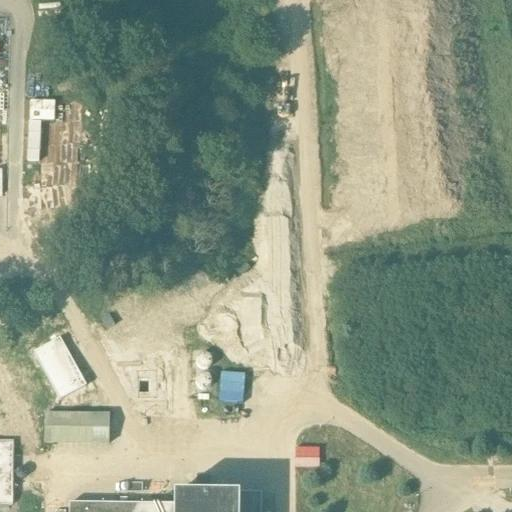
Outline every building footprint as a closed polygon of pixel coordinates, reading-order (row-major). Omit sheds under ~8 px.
[(210,364),(210,363),(210,361),(210,360),(210,359),(209,358),(208,357),(207,356),(206,356),(204,355),(203,355),(202,355),(201,356),(199,356),(198,357),(197,358),(197,359),(196,360),(196,361),(196,363),(196,364),(196,365),(197,366),(197,367),(198,368),(199,369),(201,370),(202,370),(203,370),(204,370),(206,370),(207,369),(208,368),(209,367),(209,366),(210,365),(210,364)] [(0,432),(0,433),(4,432),(7,430),(10,428),(12,427),(14,425),(16,424),(18,421),(20,418),(22,415),(23,412),(25,409),(26,406),(26,403),(27,399),(27,396),(27,392),(26,389),(26,386),(25,383),(23,379),(22,376),(20,374),(18,371),(15,368),(13,366),(10,364),(7,362),(4,361),(1,360),(0,359),(0,432)] [(210,384),(210,383),(210,382),(210,380),(209,379),(208,378),(207,377),(206,377),(205,376),(204,376),(203,376),(201,376),(200,376),(199,377),(198,377),(197,378),(196,379),(196,380),(196,382),(195,383),(196,384),(196,385),(196,386),(197,388),(198,388),(199,389),(200,390),(201,390),(203,390),(204,390),(205,390),(206,389),(207,388),(208,388),(209,386),(210,385),(210,384)] [(108,444),(109,416),(46,415),(45,444),(108,444)] [(14,442),(0,441),(0,505),(13,506),(13,483),(13,463),(14,442)] [(25,477),(25,476),(25,475),(25,474),(24,473),(23,472),(22,471),(21,471),(20,471),(19,471),(18,471),(17,472),(16,473),(15,474),(15,475),(15,476),(15,477),(15,478),(15,479),(16,480),(17,480),(17,481),(18,481),(19,481),(20,482),(21,481),(22,481),(23,481),(23,480),(24,480),(25,479),(25,478),(25,477)] [(174,506),(69,505),(69,511),(261,511),(262,496),(175,495),(174,506)]
